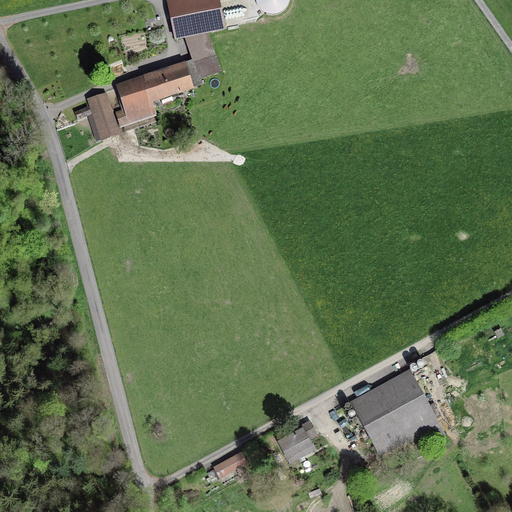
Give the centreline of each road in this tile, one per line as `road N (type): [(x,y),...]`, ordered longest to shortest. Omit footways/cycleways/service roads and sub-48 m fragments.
road 1 (track): [(0,23),(104,0),(482,0),(511,39)]
road 2 (unclassified): [(0,45),(40,115),(64,186),(145,511)]
road 3 (track): [(511,296),(142,494)]
